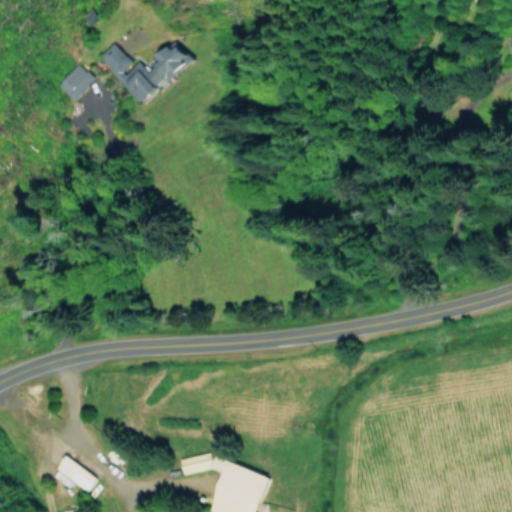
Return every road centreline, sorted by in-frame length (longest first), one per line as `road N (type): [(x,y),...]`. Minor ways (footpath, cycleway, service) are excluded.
road 1 (tertiary): [(511,286),(302,333),(92,348),(0,376)]
road 2 (residential): [(57,355),(79,427),(130,511)]
